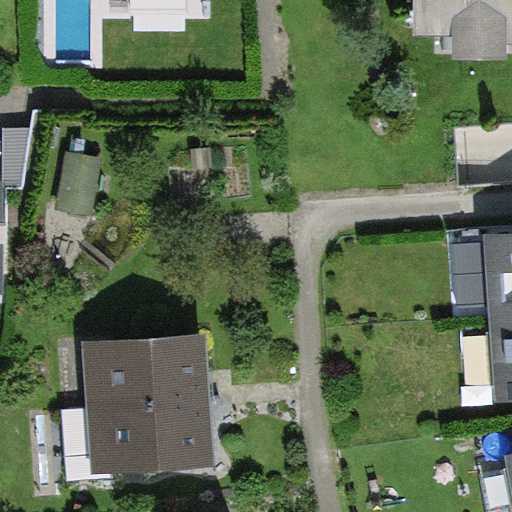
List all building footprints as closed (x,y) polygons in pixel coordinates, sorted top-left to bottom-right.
[(511,0),(389,0),(390,38),(511,35),(511,0)] [(75,150),(61,204),(95,213),(109,158),(75,150)] [(511,317),(511,234),(482,238),(490,320),(511,317)] [(511,400),(511,317),(490,320),(498,402),(511,400)] [(204,401),(199,336),(83,346),(88,411),(204,401)] [(209,466),(204,401),(88,411),(94,476),(209,466)]
